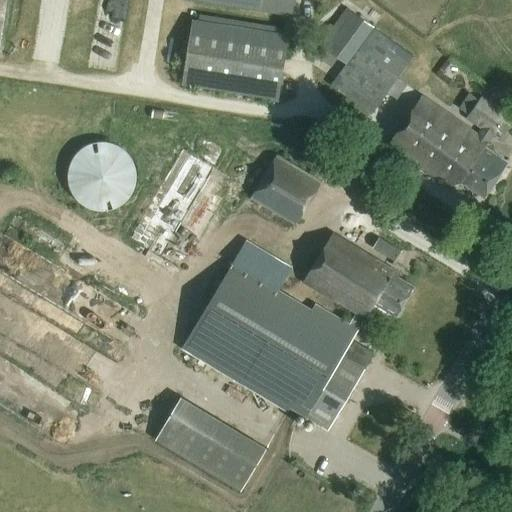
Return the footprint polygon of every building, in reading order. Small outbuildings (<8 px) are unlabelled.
[(294,0),(188,0),(292,17),(294,0)] [(413,57),(346,8),(332,28),(338,33),(325,51),(347,67),(331,87),(370,116),(413,57)] [(289,35),(193,19),(183,84),(278,99),(289,35)] [(482,129),(477,136),(424,97),(389,145),(447,187),(462,182),(486,200),(510,166),(486,149),(509,118),(483,99),(468,120),(482,129)] [(124,151),(113,144),(100,142),(88,145),(77,152),(70,163),(67,175),(69,188),(75,199),(84,207),(96,211),(109,211),(121,206),(130,197),(135,185),(136,173),(132,161),(124,151)] [(128,239),(175,267),(208,212),(223,221),(240,193),(296,227),(323,181),(277,154),(266,171),(235,153),(222,175),(181,151),(128,239)] [(272,245),(282,230),(245,207),(236,222),(272,245)] [(375,354),(353,341),(360,331),(359,330),(366,319),(367,319),(376,305),(397,319),(416,288),(400,278),(402,275),(336,234),(306,281),(358,314),(350,326),(316,305),(313,311),(236,263),(187,343),(329,430),(375,354)] [(402,251),(379,237),(372,249),(395,262),(402,251)] [(2,273),(37,300),(60,270),(26,242),(2,273)] [(267,449),(180,398),(154,442),(241,493),(267,449)]
